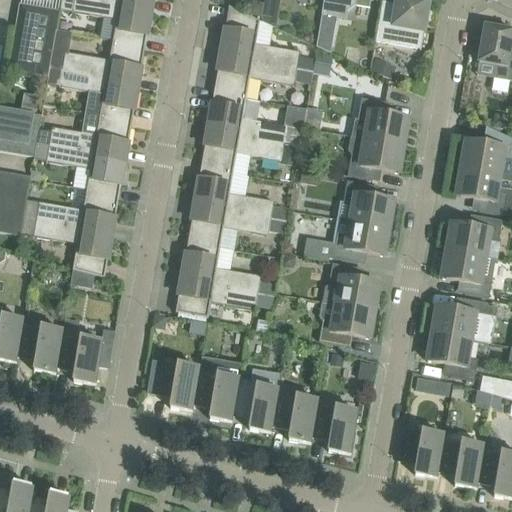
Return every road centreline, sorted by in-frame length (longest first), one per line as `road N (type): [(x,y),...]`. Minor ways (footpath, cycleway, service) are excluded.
road 1 (residential): [(365,511),(462,0)]
road 2 (residential): [(115,450),(194,0)]
road 3 (residential): [(341,511),(115,450)]
